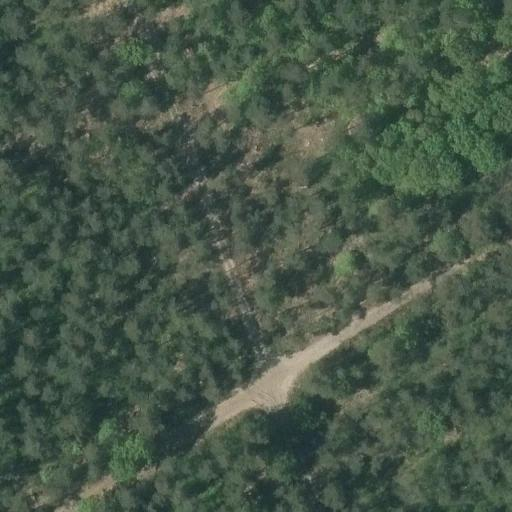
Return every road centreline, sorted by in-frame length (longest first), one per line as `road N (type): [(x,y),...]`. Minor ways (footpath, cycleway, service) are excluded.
road 1 (track): [(511,217),(46,511)]
road 2 (track): [(265,376),(122,0)]
road 3 (track): [(265,376),(316,511)]
